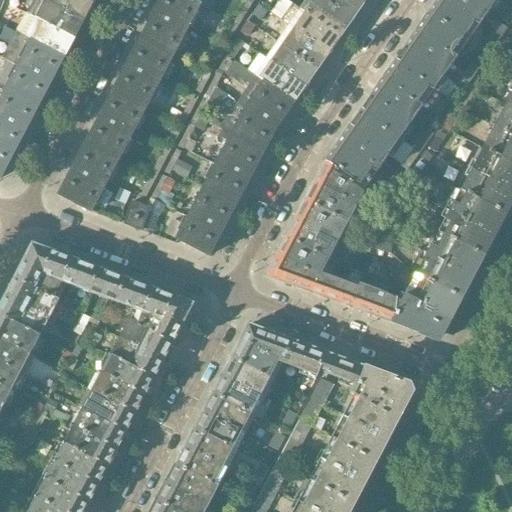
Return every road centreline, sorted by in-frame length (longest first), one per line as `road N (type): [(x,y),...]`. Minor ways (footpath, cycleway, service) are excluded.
road 1 (residential): [(234,292),(309,146),(409,0)]
road 2 (residential): [(234,292),(493,391)]
road 3 (residential): [(124,511),(234,292)]
road 4 (residential): [(135,0),(20,216)]
road 5 (residential): [(20,216),(234,292)]
road 6 (residential): [(493,391),(432,511)]
